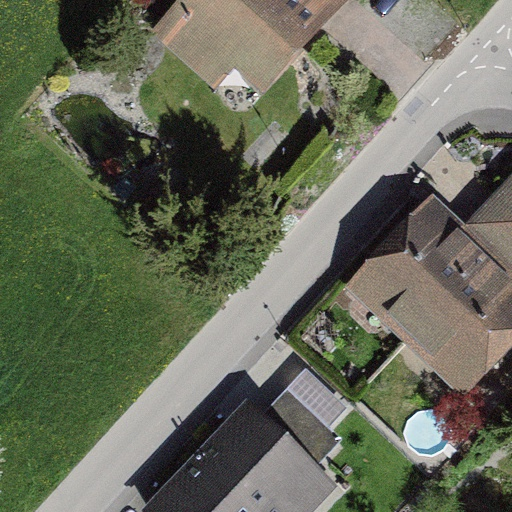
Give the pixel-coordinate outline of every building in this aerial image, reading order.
[(331,0),(195,0),(170,27),(249,98),(335,3),(331,0)] [(511,185),(471,229),(511,266),(511,185)] [(428,209),(355,287),(410,338),(482,261),(428,209)] [(511,340),(511,288),(482,261),(410,338),(466,390),(511,340)] [(251,413),(201,465),(250,511),(288,511),(320,480),(306,468),(329,444),(285,401),(263,424),(251,413)] [(250,511),(201,465),(157,511),(250,511)]
